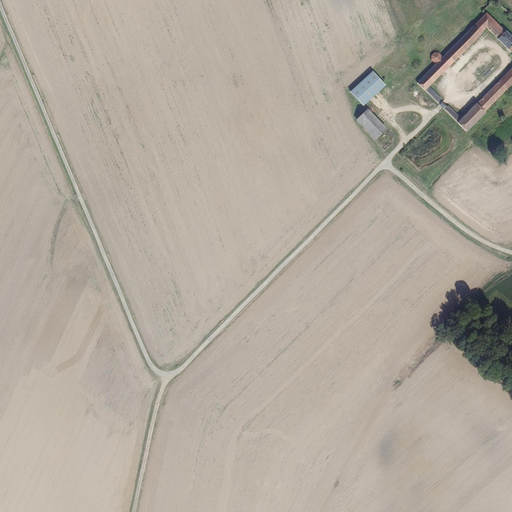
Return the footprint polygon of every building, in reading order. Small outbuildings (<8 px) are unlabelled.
[(429,86),(487,27),(511,51),(511,68),(477,103),(462,118),(457,123),(466,131),(486,111),(511,84),(511,37),(487,13),(443,56),(439,52),(434,52),(431,55),(431,60),(436,64),(417,83),(425,91),(429,86)] [(353,95),(376,74),(373,72),(351,92),(353,95)] [(364,106),(386,86),(376,74),(353,95),(364,106)] [(443,100),(429,86),(425,91),(438,104),(439,103),(442,101),(443,100)] [(457,123),(462,118),(448,104),(446,105),(443,108),(443,109),(457,123)] [(386,129),(368,110),(358,120),(367,130),(376,139),(386,129)]
